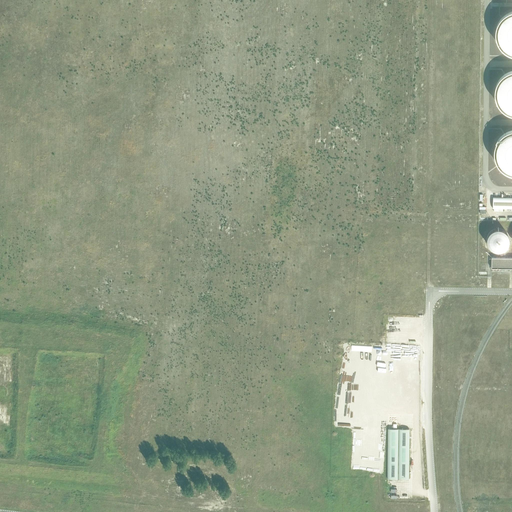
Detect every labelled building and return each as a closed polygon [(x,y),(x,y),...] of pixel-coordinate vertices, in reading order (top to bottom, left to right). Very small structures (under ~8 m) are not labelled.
[(511,53),(511,12),(510,13),(506,15),(503,17),(500,20),(498,24),(497,28),(496,33),(496,37),(498,42),(500,46),(503,49),(507,52),(511,54),(511,53)] [(511,71),(510,72),(506,74),(502,77),(499,80),(497,84),(495,88),(495,93),(495,96),(496,100),(498,104),(500,107),(503,110),(507,112),(510,113),(511,113),(511,71)] [(511,131),(509,132),(505,134),(502,137),(498,140),(496,144),(495,148),(494,153),(495,156),(496,160),(497,164),(499,167),(503,170),(506,172),(510,174),(511,173),(511,131)] [(511,196),(493,196),(493,209),(511,208),(511,196)] [(499,230),(497,229),(495,230),(493,231),(491,232),(489,233),(488,235),(487,237),(486,239),(486,241),(487,243),(487,245),(488,247),(490,249),(491,250),(493,251),(495,252),(497,252),(500,252),(502,251),(504,250),(505,249),(507,248),(508,246),(509,244),(509,241),(509,239),(508,237),(507,235),(506,233),(504,231),(502,230),(499,230)] [(491,268),(511,268),(511,257),(492,258),(491,268)] [(388,429),(387,479),(409,479),(409,429),(388,429)]
